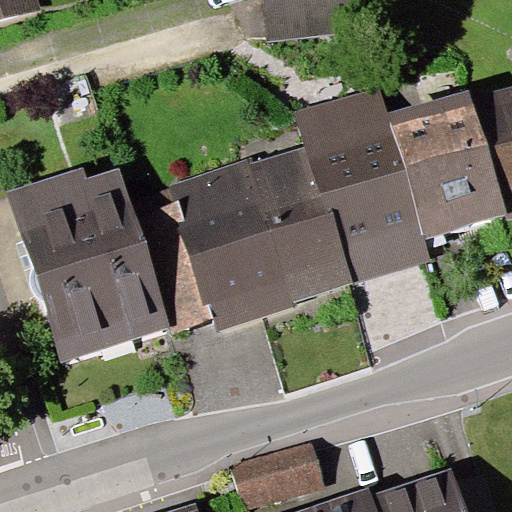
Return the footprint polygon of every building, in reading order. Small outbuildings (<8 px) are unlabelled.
[(386,0),(261,0),(268,44),(390,28),(386,0)] [(350,296),(433,274),(390,131),(373,96),(293,121),(302,151),(350,296)] [(511,98),(475,110),(505,235),(511,233),(511,98)] [(390,131),(429,253),(505,235),(475,110),(390,131)] [(170,196),(215,341),(350,296),(302,151),(170,196)] [(60,363),(171,329),(121,167),(87,178),(83,166),(6,190),(60,363)] [(490,511),(477,468),(338,511),(490,511)] [(198,511),(195,502),(162,511),(198,511)]
